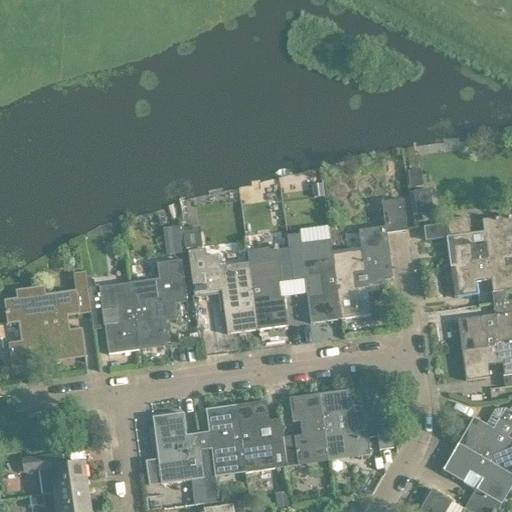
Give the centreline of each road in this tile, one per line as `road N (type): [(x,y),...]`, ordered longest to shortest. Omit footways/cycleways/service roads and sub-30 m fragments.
road 1 (residential): [(119,394),(414,355)]
road 2 (residential): [(376,511),(423,430),(414,355)]
road 3 (residential): [(414,355),(397,234)]
